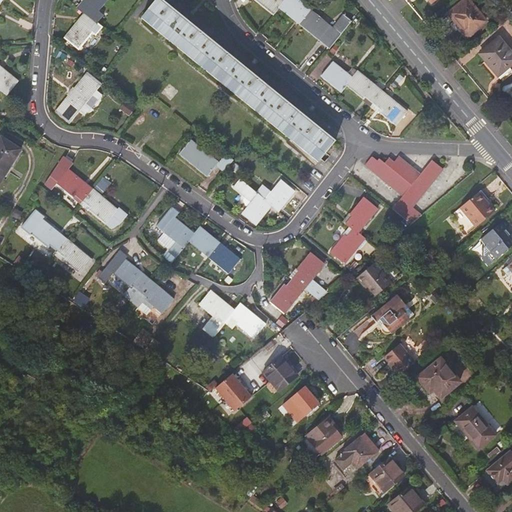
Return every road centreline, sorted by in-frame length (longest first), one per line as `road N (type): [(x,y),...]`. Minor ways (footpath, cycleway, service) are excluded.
road 1 (residential): [(48,0),(39,107),(45,123),(127,150),(244,233),(288,236)]
road 2 (residential): [(469,511),(394,421),(339,382),(303,338)]
road 3 (residential): [(363,141),(232,30),(219,0)]
road 4 (residential): [(492,146),(371,0)]
road 5 (residential): [(492,146),(363,141)]
road 6 (residential): [(288,236),(363,141)]
